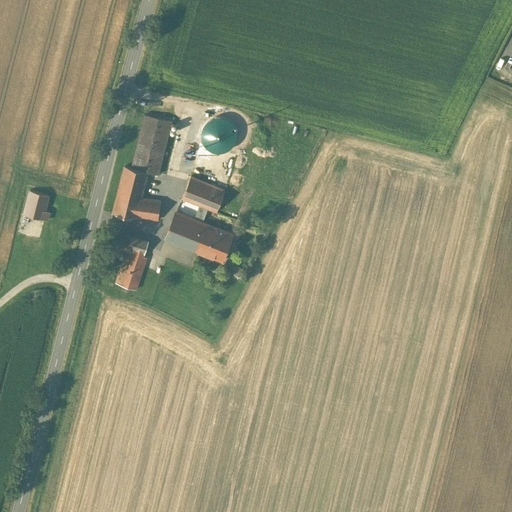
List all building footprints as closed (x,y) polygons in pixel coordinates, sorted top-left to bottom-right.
[(192,119),(194,109),(184,106),(182,116),(192,119)] [(145,114),(131,167),(148,171),(158,174),(172,120),(145,114)] [(228,119),(227,118),(224,117),(222,117),(220,117),(217,117),(215,117),(212,119),(211,120),(209,121),(208,123),(207,126),(206,128),(206,131),(206,134),(207,135),(207,137),(208,138),(209,139),(210,141),(212,142),(214,143),(216,144),(218,144),(220,145),(222,144),(225,144),(226,143),(228,142),(229,141),(231,140),(232,139),(232,137),(233,135),(234,134),(234,132),(234,130),(234,128),(233,127),(233,125),(232,123),(230,121),(228,119)] [(131,167),(125,165),(113,212),(158,219),(161,200),(141,197),(148,171),(131,167)] [(225,189),(191,176),(182,198),(208,208),(216,212),(225,189)] [(48,194),(30,189),(24,214),(44,219),(47,220),(50,211),(44,210),(48,194)] [(200,205),(194,218),(203,221),(208,208),(200,205)] [(194,218),(177,211),(166,237),(196,249),(207,223),(203,221),(194,218)] [(233,233),(207,223),(196,249),(196,250),(222,260),(233,233)] [(147,246),(112,235),(109,245),(127,251),(117,282),(133,287),(140,266),(147,246)]
